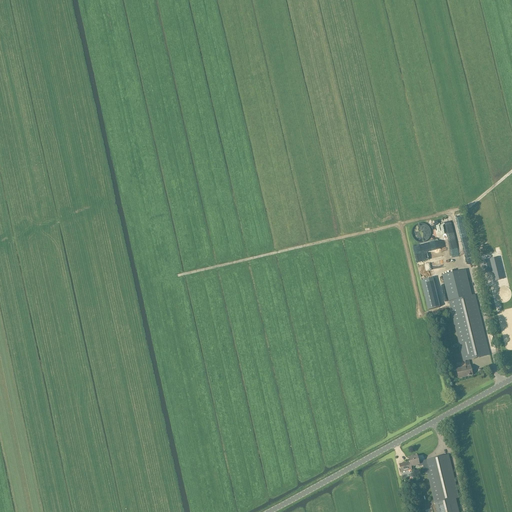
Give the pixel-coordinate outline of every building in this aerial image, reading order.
[(485,261),(481,262),(483,269),(484,274),(488,273),(493,272),(495,281),(503,279),(503,278),(498,258),(485,261)] [(463,362),(464,362),(469,361),(490,355),(475,295),(471,296),(465,270),(442,276),(458,341),(451,343),(454,358),(462,356),(463,362)] [(469,361),(464,362),(466,367),(456,369),(458,379),(472,376),(470,366),(469,361)] [(419,465),(419,467),(425,465),(436,511),(458,511),(456,499),(459,498),(449,455),(418,462),(419,465)] [(409,462),(403,464),(399,465),(400,468),(399,469),(400,472),(401,472),(411,470),(411,467),(419,465),(418,462),(417,456),(408,458),(409,462)]
